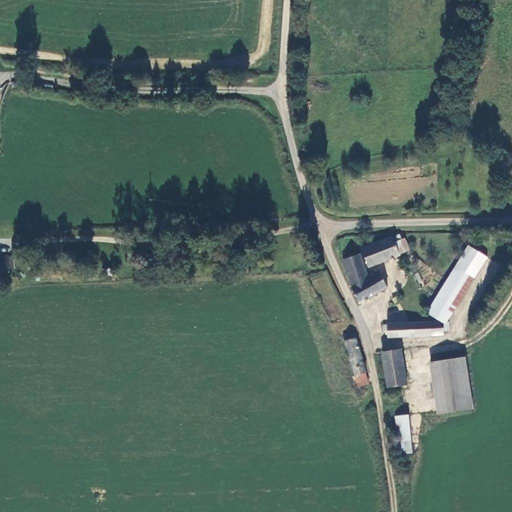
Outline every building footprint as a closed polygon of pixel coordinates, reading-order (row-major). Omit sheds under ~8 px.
[(402,235),(395,238),(401,255),(411,251),(406,240),(404,241),(402,235)] [(401,256),(401,255),(395,238),(394,237),(362,249),(370,268),(401,256)] [(426,312),(445,324),(486,257),(468,245),(426,312)] [(0,267),(8,266),(7,250),(0,250),(0,267)] [(344,260),(354,290),(359,302),(388,286),(380,272),(367,278),(360,254),(344,260)] [(450,323),(445,324),(386,326),(386,338),(442,336),(443,332),(451,332),(450,323)] [(353,332),(342,335),(352,375),(364,372),(353,332)] [(401,348),(379,351),(385,386),(405,383),(401,348)] [(441,413),(465,409),(458,359),(434,362),(441,413)] [(351,387),(366,383),(364,372),(352,375),(349,376),(351,387)] [(394,416),(399,455),(412,453),(407,414),(394,416)]
